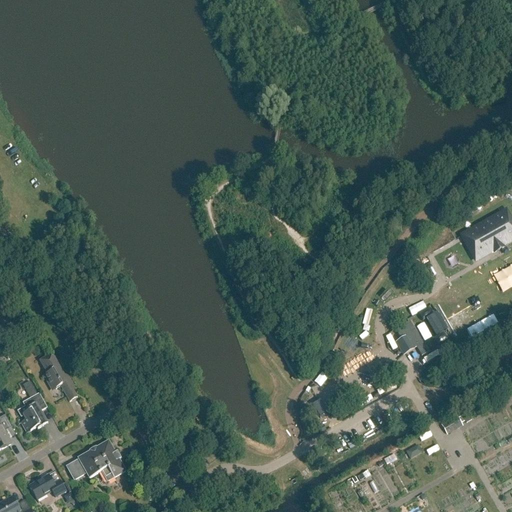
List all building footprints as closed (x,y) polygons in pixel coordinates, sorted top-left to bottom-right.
[(511,241),(511,224),(506,213),(462,237),(475,262),(494,252),(495,254),(503,250),(502,247),(511,241)] [(395,344),(403,357),(416,349),(421,357),(428,353),(409,322),(395,331),(401,341),(395,344)] [(70,381),(71,381),(68,375),(65,377),(54,359),(48,357),(39,362),(47,376),(45,377),(51,389),(52,390),(53,390),(55,390),(55,391),(56,391),(56,390),(60,388),(69,404),(77,399),(70,386),(70,381)] [(47,409),(39,395),(37,396),(29,383),(23,387),(30,400),(34,406),(26,411),(25,410),(18,414),(21,420),(24,419),(25,421),(21,424),(27,435),(36,429),(37,431),(48,425),(41,413),(47,409)] [(12,428),(5,416),(0,419),(0,452),(11,446),(3,433),(12,428)] [(457,417),(441,426),(447,437),(463,428),(457,417)] [(107,484),(126,473),(119,461),(120,460),(117,454),(115,455),(108,443),(96,450),(96,449),(90,452),(90,453),(78,460),(79,462),(66,469),(74,482),(86,475),(89,481),(102,474),(107,484)] [(417,446),(404,453),(409,461),(421,454),(417,446)] [(55,499),(66,493),(61,485),(55,488),(49,477),(29,488),(37,501),(52,493),(55,499)] [(31,511),(30,511),(28,511),(19,511),(12,498),(4,503),(4,504),(0,506),(0,511),(31,511)]
